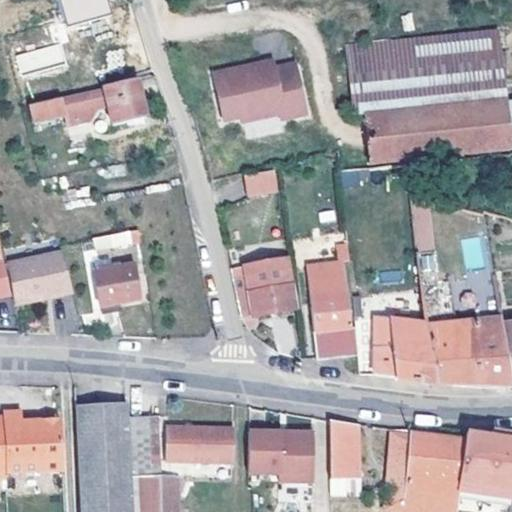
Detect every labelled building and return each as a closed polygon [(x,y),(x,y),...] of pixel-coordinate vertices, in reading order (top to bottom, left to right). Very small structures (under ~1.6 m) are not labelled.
[(106,0),(60,0),(67,24),(110,12),(106,0)] [(356,47),(363,119),(502,108),(495,34),(356,47)] [(18,71),(63,65),(61,46),(15,52),(18,71)] [(355,120),(363,119),(356,47),(347,48),(355,120)] [(287,121),(309,114),(293,67),(273,74),(261,78),(259,71),(215,85),(230,128),(246,123),(247,128),(285,116),(287,121)] [(271,67),(259,71),(261,78),(273,74),(271,67)] [(135,81),(103,88),(107,105),(112,125),(143,118),(135,81)] [(96,107),(107,105),(103,88),(66,97),(73,123),(89,120),(96,107)] [(61,98),(27,106),(31,124),(64,116),(61,98)] [(511,107),(502,108),(363,119),(369,173),(379,172),(406,169),(511,157),(511,107)] [(406,169),(379,172),(380,182),(408,179),(406,169)] [(273,175),(245,181),(249,200),(277,194),(273,175)] [(426,196),(408,200),(418,251),(436,248),(426,196)] [(131,243),(140,241),(138,230),(129,232),(131,243)] [(131,243),(129,232),(92,239),(93,251),(131,243)] [(12,294),(15,305),(35,301),(34,297),(42,296),(47,286),(53,291),(70,286),(66,271),(61,250),(6,264),(12,294)] [(419,271),(436,271),(436,255),(419,254),(419,271)] [(232,280),(241,320),(256,317),(294,311),(284,259),(245,267),(247,277),(232,280)] [(415,384),(435,387),(419,288),(415,262),(405,263),(412,326),(376,324),(373,378),(415,384)] [(316,362),(357,358),(354,326),(349,327),(343,263),(306,268),(316,362)] [(132,264),(94,271),(101,307),(138,300),(132,264)] [(511,275),(492,278),(511,388),(511,387),(511,275)] [(449,284),(419,288),(435,387),(502,388),(511,388),(492,278),(471,281),(478,321),(456,323),(449,284)] [(471,281),(449,284),(456,323),(478,321),(471,281)] [(34,297),(35,301),(71,291),(70,286),(53,291),(47,286),(42,296),(34,297)] [(242,322),(248,330),(258,329),(256,317),(241,320),(242,322)] [(128,404),(75,407),(78,458),(81,511),(161,511),(161,484),(161,476),(160,445),(158,417),(128,418),(128,404)] [(0,480),(5,480),(5,475),(63,473),(61,423),(40,424),(25,425),(24,414),(6,415),(6,420),(0,420),(0,480)] [(360,425),(330,420),(330,481),(361,481),(360,425)] [(231,461),(232,431),(167,428),(165,459),(231,461)] [(248,447),(250,477),(267,477),(277,477),(277,483),(312,484),(313,441),(280,442),(281,433),(248,432),(248,447)] [(401,510),(409,434),(390,432),(382,509),(401,510)] [(467,441),(457,491),(511,500),(511,498),(511,435),(494,432),(492,440),(468,436),(467,441)] [(313,434),(281,433),(280,442),(313,441),(313,434)] [(421,511),(455,511),(456,503),(457,491),(467,441),(409,434),(401,510),(421,511)] [(180,511),(180,477),(161,476),(161,484),(161,511),(180,511)] [(457,491),(456,503),(510,511),(511,500),(457,491)]
